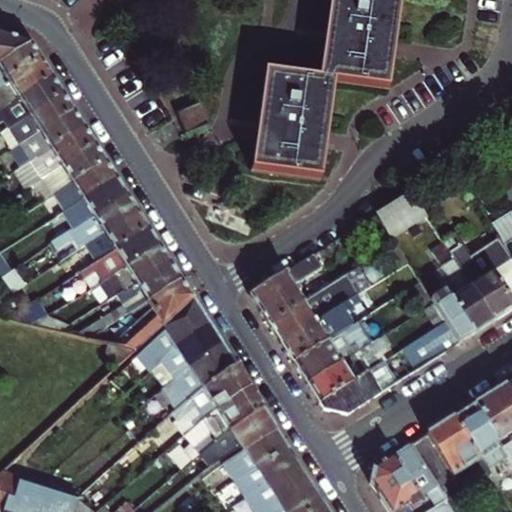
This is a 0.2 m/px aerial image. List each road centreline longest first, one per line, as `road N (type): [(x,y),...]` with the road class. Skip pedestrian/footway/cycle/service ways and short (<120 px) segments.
road 1 (residential): [(511,40),(489,78),(372,158),(327,214),(215,288)]
road 2 (residential): [(0,1),(35,14),(66,43),(215,288)]
road 3 (residential): [(332,463),(511,347)]
road 4 (residential): [(215,288),(332,463)]
